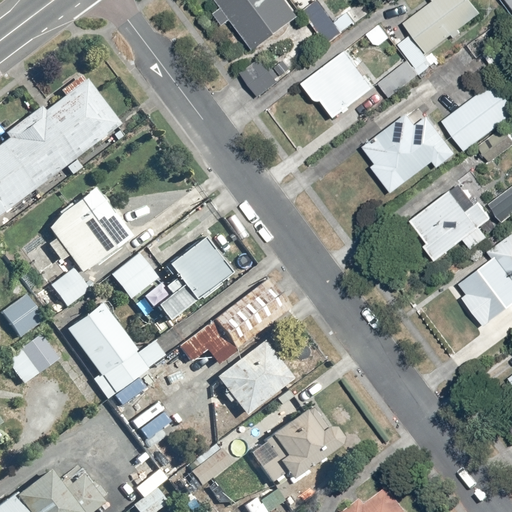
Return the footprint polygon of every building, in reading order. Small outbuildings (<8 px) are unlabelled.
[(300,15),(289,0),(218,0),(255,49),(300,15)] [(332,18),(319,0),(309,0),(300,7),(326,43),(358,20),(348,7),(332,18)] [(434,0),(406,22),(429,52),(482,11),(473,0),(434,0)] [(318,98),(324,99),(337,116),(376,87),(348,50),(305,81),(318,98)] [(281,79),(263,55),(241,71),(259,96),(281,79)] [(0,214),(120,124),(87,81),(46,112),(41,107),(6,133),(9,138),(0,145),(0,214)] [(511,102),(496,82),(444,120),(466,150),(511,116),(511,102)] [(409,112),(366,145),(379,162),(374,165),(394,191),(435,160),(440,167),(459,153),(429,114),(418,123),(409,112)] [(511,145),(511,133),(505,125),(477,146),(490,162),(511,145)] [(511,180),(487,200),(498,215),(511,204),(511,180)] [(48,229),(82,274),(131,237),(95,188),(59,214),(48,229)] [(411,220),(439,259),(466,239),(472,248),(489,236),(481,226),(493,218),(481,202),(469,211),(453,189),(411,220)] [(469,293),(465,296),(486,325),(511,305),(511,234),(489,251),(494,258),(461,282),(469,293)] [(231,273),(203,237),(167,265),(183,286),(157,306),(169,321),(231,273)] [(156,277),(136,253),(109,274),(129,299),(156,277)] [(287,309),(264,279),(177,347),(189,363),(205,351),(215,364),(287,309)] [(43,319),(25,294),(0,312),(18,337),(43,319)] [(137,351),(102,303),(66,329),(100,375),(93,379),(108,399),(167,356),(154,339),(137,351)] [(57,358),(39,333),(4,359),(21,384),(57,358)] [(264,340),(216,377),(246,415),(294,378),(264,340)] [(311,407),(264,440),(276,456),(261,466),(272,482),(286,472),(292,481),(341,446),(342,439),(335,428),(327,429),(311,407)] [(231,464),(218,446),(188,469),(201,486),(231,464)] [(51,469),(0,506),(0,511),(92,511),(106,501),(85,474),(65,489),(51,469)] [(142,497),(140,498),(131,505),(136,511),(153,511),(166,503),(154,487),(142,497)] [(407,511),(389,488),(366,505),(362,500),(346,511),(407,511)] [(265,511),(257,498),(242,506),(245,511),(265,511)]
